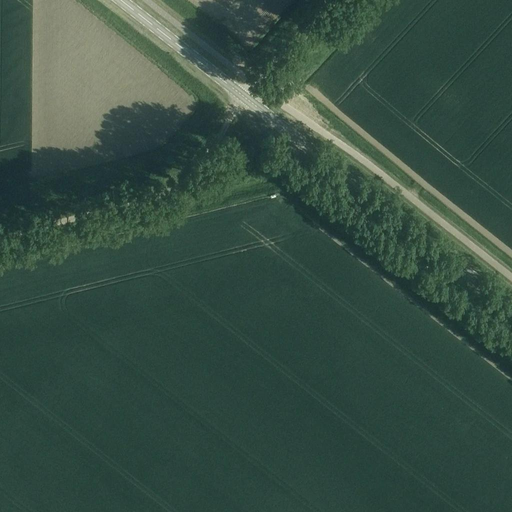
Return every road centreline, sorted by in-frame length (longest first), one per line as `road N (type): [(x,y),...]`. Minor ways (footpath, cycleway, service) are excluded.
road 1 (secondary): [(511,308),(242,97)]
road 2 (unclassified): [(511,278),(253,85),(242,97)]
road 3 (track): [(242,97),(208,151),(164,196),(0,238)]
road 4 (secondary): [(242,97),(122,0)]
